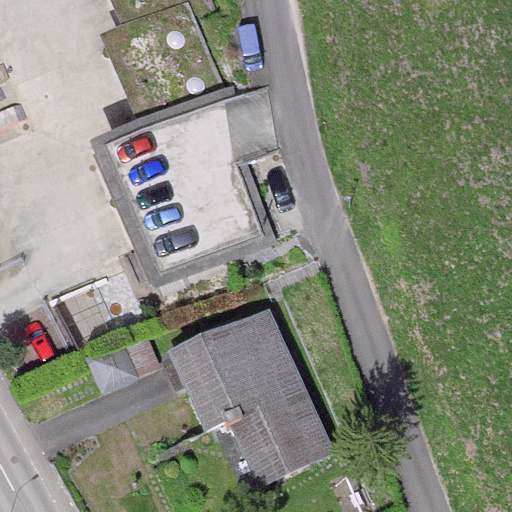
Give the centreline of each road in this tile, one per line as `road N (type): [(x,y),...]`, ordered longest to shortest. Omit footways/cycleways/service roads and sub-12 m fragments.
road 1 (residential): [(431,511),(399,440),(300,140),(275,0)]
road 2 (unknown): [(0,304),(42,281),(68,226),(74,115)]
